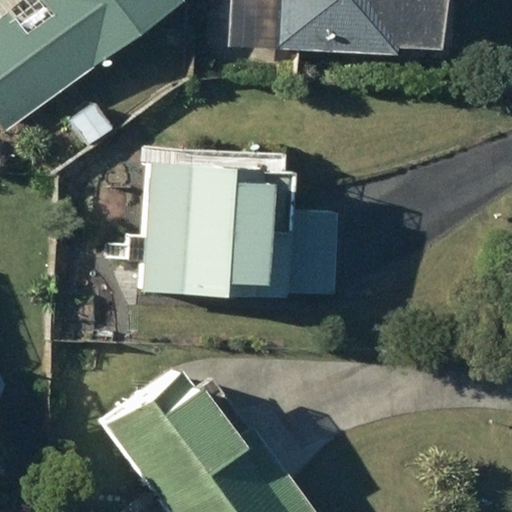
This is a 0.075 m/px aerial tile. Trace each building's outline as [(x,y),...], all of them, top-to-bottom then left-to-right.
[(39,0),(48,11),(22,30),(5,8),(0,11),(0,129),(1,132),(171,0),(39,0)] [(279,0),(277,46),(393,50),(394,41),(440,43),(441,0),(279,0)] [(71,128),(57,136),(65,149),(81,140),(83,143),(111,126),(96,100),(65,118),(71,128)] [(124,258),(142,259),(141,288),(330,297),(334,211),(284,209),(286,166),(255,165),(255,175),(226,174),(227,161),(143,157),(139,233),(125,232),(124,258)] [(99,421),(169,511),(316,511),(252,429),(239,439),(177,360),(99,421)]
